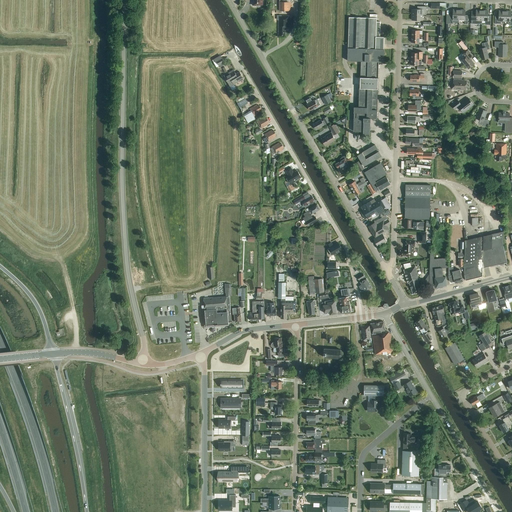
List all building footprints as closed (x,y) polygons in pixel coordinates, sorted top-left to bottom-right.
[(291,2),(287,2),(287,0),(279,0),(279,11),(291,11),(291,2)] [(417,9),(412,9),(412,15),(422,15),(422,12),(426,12),(426,7),(417,6),(417,9)] [(459,10),(453,10),(453,15),(450,15),(450,24),(453,24),(453,23),(459,23),(459,20),(459,10)] [(459,10),(459,20),(465,20),(465,24),(468,24),(468,15),(465,15),(465,10),(459,10)] [(482,21),(482,10),(476,10),(476,11),(472,11),(471,24),(482,24),(482,21)] [(488,11),(482,10),(482,21),(485,21),(485,25),(491,25),(491,16),(488,16),(488,11)] [(505,11),(499,11),(499,16),(495,16),(495,24),(501,24),(501,21),(505,21),(505,11)] [(289,27),(289,25),(293,25),(293,16),(279,16),(278,35),(285,35),(285,28),(289,27)] [(349,17),(348,48),(347,61),(361,61),(360,77),(360,88),(359,88),(359,107),(354,107),(354,113),(353,132),(363,132),(363,137),(370,137),(370,122),(371,122),(371,118),(377,118),(377,110),(379,62),(384,62),(384,49),(384,37),(380,37),(380,22),(376,22),(377,18),(349,17)] [(461,41),(458,43),(465,51),(468,49),(461,41)] [(488,58),(486,50),(489,49),(487,42),(482,44),(483,48),(479,49),(482,60),(488,58)] [(503,42),(496,42),(496,48),(499,48),(498,57),(506,57),(507,45),(503,44),(503,42)] [(470,59),(473,56),(468,50),(462,55),(465,58),(461,61),(468,69),(474,64),(470,59)] [(213,59),(215,63),(216,62),(219,67),(225,64),(220,55),(213,59)] [(243,78),(239,72),(236,74),(233,70),(224,75),(228,83),(230,87),(234,85),(234,84),(238,81),(243,78)] [(462,71),(453,71),(453,78),(454,78),(454,81),(453,89),(458,89),(459,90),(461,90),(461,89),(466,89),(466,81),(461,81),(461,78),(462,78),(462,71)] [(332,101),(328,94),(321,98),(325,105),(332,101)] [(460,104),(458,100),(452,105),(455,109),(459,107),(463,113),(469,109),(468,108),(473,105),(468,98),(460,104)] [(317,105),(319,103),(317,99),(314,101),(314,100),(307,104),(310,111),(318,106),(317,105)] [(415,101),(415,105),(408,105),(408,112),(412,112),(416,112),(416,110),(420,110),(421,101),(415,101)] [(260,110),(261,110),(259,106),(258,106),(257,105),(250,109),(251,111),(253,115),(254,116),(261,112),(260,110)] [(323,110),(326,114),(332,110),(331,110),(332,110),(333,110),(335,109),(332,105),(330,107),(329,107),(323,110)] [(479,109),(477,114),(476,114),(475,118),(480,120),(479,124),(487,127),(489,121),(484,119),(487,111),(479,109)] [(499,113),(499,120),(508,121),(507,126),(511,125),(511,117),(509,118),(510,114),(499,113)] [(330,122),(327,117),(323,119),(324,120),(322,121),(321,120),(313,124),(314,127),(314,128),(315,129),(316,130),(330,122)] [(261,129),(268,124),(267,123),(269,122),(266,118),(265,119),(264,118),(257,122),(261,129)] [(339,132),(334,124),(329,127),(332,132),(321,139),(325,146),(335,140),(333,136),(339,132)] [(266,143),(269,141),(276,137),(275,136),(276,135),(274,131),(272,132),(272,130),(265,134),(266,137),(263,139),(266,143)] [(419,139),(406,139),(406,144),(410,144),(410,145),(413,145),(413,147),(422,147),(423,144),(419,144),(419,139)] [(272,147),(270,149),(272,153),(274,151),(276,154),(283,150),(282,148),(283,148),(281,144),(280,144),(279,143),(272,147)] [(506,158),(506,153),(506,144),(496,144),(496,155),(495,155),(495,159),(497,159),(497,161),(501,161),(501,158),(506,158)] [(375,145),(358,155),(364,166),(381,156),(375,145)] [(417,149),(411,149),(407,149),(407,154),(413,154),(413,155),(417,155),(417,158),(417,159),(423,159),(423,158),(432,159),(434,159),(434,157),(434,156),(434,155),(432,154),(432,153),(423,153),(423,150),(421,150),(422,148),(417,148),(417,149)] [(340,159),(341,161),(336,164),(338,168),(340,172),(342,172),(345,170),(346,169),(350,167),(347,163),(353,160),(350,156),(349,156),(348,156),(346,156),(345,156),(344,156),(342,158),(340,159)] [(364,169),(360,161),(355,163),(360,172),(364,169)] [(375,181),(387,174),(380,163),(364,172),(371,183),(375,181)] [(290,174),(285,177),(288,181),(285,183),(290,191),(295,188),(293,184),(290,185),(290,184),(295,182),(294,181),(301,177),(297,171),(291,174),(290,174)] [(375,181),(371,183),(375,191),(379,189),(380,190),(390,184),(386,177),(376,182),(375,181)] [(361,182),(357,185),(355,181),(349,184),(352,190),(365,182),(363,178),(360,179),(361,182)] [(365,182),(352,190),(356,196),(361,192),(359,189),(367,184),(365,182)] [(431,186),(405,185),(405,219),(430,219),(431,186)] [(305,198),(305,199),(303,195),(293,201),(296,206),(300,203),(299,202),(301,201),(304,205),(303,205),(304,207),(305,207),(305,208),(309,205),(309,204),(312,202),(312,201),(314,200),(312,196),(306,200),(305,198)] [(377,220),(386,216),(391,213),(389,209),(388,209),(381,197),(376,200),(376,201),(375,201),(374,199),(361,207),(363,209),(362,209),(363,210),(360,211),(365,219),(367,218),(372,215),(373,217),(380,213),(380,214),(383,213),(385,216),(377,220)] [(303,214),(305,217),(303,218),(308,226),(317,221),(315,217),(312,218),(310,214),(311,213),(312,214),(313,213),(314,213),(319,209),(317,205),(309,209),(309,210),(303,214)] [(374,222),(375,223),(368,227),(375,238),(374,239),(378,246),(387,241),(382,234),(389,230),(387,226),(391,224),(386,216),(377,220),(374,222)] [(503,231),(492,234),(492,242),(491,248),(483,250),(483,259),(484,268),(490,266),(490,267),(500,265),(504,265),(504,264),(506,264),(506,263),(507,262),(503,246),(503,231)] [(465,259),(464,259),(464,263),(464,272),(466,280),(482,276),(482,268),(484,268),(483,259),(483,250),(491,248),(492,242),(492,234),(465,241),(464,254),(465,259)] [(400,255),(400,256),(408,257),(408,256),(413,256),(413,246),(414,246),(415,241),(406,240),(406,246),(407,246),(406,250),(400,249),(400,252),(400,253),(400,254),(400,255)] [(331,256),(334,254),(334,255),(342,250),(338,243),(330,247),(330,248),(327,249),(331,256)] [(431,253),(430,284),(430,288),(436,287),(436,288),(446,285),(445,277),(443,277),(442,268),(448,268),(448,266),(447,260),(447,258),(434,259),(434,254),(431,253)] [(451,282),(455,281),(455,283),(463,281),(460,270),(453,271),(453,263),(449,263),(449,267),(449,276),(450,282),(451,282)] [(417,275),(418,274),(415,266),(404,269),(408,283),(409,283),(409,282),(413,281),(412,276),(417,275)] [(366,279),(365,277),(363,274),(357,277),(359,280),(360,280),(361,281),(360,282),(366,291),(372,288),(366,278),(366,279)] [(419,280),(417,275),(412,276),(413,281),(409,282),(409,283),(413,294),(421,291),(417,280),(419,280)] [(314,280),(315,293),(324,292),(323,279),(314,280)] [(296,301),(285,301),(285,298),(286,298),(286,287),(285,287),(285,283),(278,283),(278,298),(282,298),(282,301),(281,301),(281,305),(281,318),(287,318),(287,313),(295,313),(295,305),(296,305),(296,301)] [(225,284),(225,287),(225,293),(228,293),(228,296),(203,298),(204,308),(206,325),(228,323),(228,322),(231,321),(231,314),(230,303),(230,296),(231,296),(231,288),(230,288),(230,284),(225,284)] [(511,289),(510,285),(502,287),(506,299),(511,297),(511,289)] [(338,298),(341,313),(351,312),(348,297),(350,296),(348,289),(341,290),(343,298),(338,298)] [(493,291),(492,290),(488,291),(488,292),(487,292),(489,301),(486,302),(489,313),(495,311),(492,301),(496,300),(494,291),(493,291)] [(486,303),(482,304),(480,297),(479,297),(478,293),(470,295),(471,301),(470,302),(471,308),(478,306),(479,310),(487,308),(486,303)] [(315,300),(307,301),(307,306),(308,306),(308,307),(308,309),(309,309),(309,315),(315,314),(314,306),(315,306),(315,300)] [(337,313),(335,301),(334,301),(334,300),(324,301),(325,305),(323,305),(324,313),(329,312),(330,315),(337,313)] [(265,318),(264,301),(261,301),(252,301),(253,312),(250,312),(250,321),(259,320),(259,319),(265,318)] [(458,306),(456,301),(448,304),(449,308),(450,308),(451,313),(459,312),(459,314),(464,313),(466,319),(470,318),(467,310),(464,310),(463,305),(458,306)] [(437,328),(442,325),(446,323),(447,322),(442,305),(432,308),(433,314),(434,314),(435,320),(436,324),(437,328)] [(276,315),(276,308),(274,309),(274,306),(266,306),(267,309),(267,316),(276,315)] [(424,327),(425,331),(429,329),(426,325),(425,325),(421,319),(416,322),(417,325),(417,326),(419,330),(424,327)] [(371,326),(369,326),(371,340),(373,339),(375,355),(393,353),(391,333),(387,332),(385,332),(384,322),(370,324),(371,326)] [(446,323),(442,325),(443,328),(438,331),(442,337),(450,333),(446,327),(448,325),(446,323)] [(371,340),(369,326),(361,327),(363,340),(369,339),(369,341),(371,341),(371,340)] [(486,331),(479,336),(483,343),(486,348),(493,344),(486,331)] [(428,332),(423,335),(427,342),(432,339),(428,332)] [(511,339),(511,336),(501,339),(504,345),(506,344),(509,350),(511,348),(511,339)] [(275,339),(274,339),(274,342),(272,343),(271,344),(271,346),(273,347),(274,347),(277,347),(277,353),(281,353),(282,346),(282,343),(281,343),(281,338),(278,338),(277,338),(275,338),(275,339)] [(445,348),(454,364),(464,359),(455,342),(445,348)] [(478,346),(482,351),(486,349),(486,348),(483,343),(478,346)] [(343,356),(343,352),(340,350),(324,349),(323,357),(340,358),(343,356)] [(477,368),(488,361),(484,354),(472,360),(477,368)] [(282,374),(282,372),(282,371),(282,367),(277,367),(277,361),(267,361),(266,365),(271,366),(271,372),(276,372),(276,375),(282,375),(282,374)] [(392,381),(407,375),(405,369),(389,376),(392,381)] [(405,389),(403,385),(402,386),(398,381),(392,384),(396,391),(399,389),(400,392),(405,389)] [(403,385),(405,389),(410,396),(417,392),(410,381),(403,385)] [(379,395),(384,396),(384,386),(364,385),(364,395),(368,395),(372,395),(371,401),(370,402),(368,402),(367,411),(375,411),(379,408),(379,395)] [(482,399),(484,397),(485,398),(488,397),(485,392),(477,397),(476,396),(473,398),(474,399),(470,401),(473,405),(479,401),(482,399)] [(277,406),(277,402),(271,402),(271,409),(276,409),(275,414),(281,414),(281,407),(277,406)] [(505,412),(499,402),(496,404),(496,403),(489,408),(494,417),(501,413),(502,413),(505,412)] [(307,420),(307,421),(308,421),(308,425),(316,425),(316,421),(318,421),(318,415),(307,415),(307,417),(306,417),(306,419),(307,420)] [(231,428),(231,420),(235,420),(235,416),(228,416),(228,420),(219,420),(219,428),(231,428)] [(508,416),(505,418),(503,419),(504,422),(499,425),(503,433),(509,430),(507,427),(511,424),(508,418),(508,416)] [(281,422),(277,422),(277,418),(258,418),(258,422),(263,422),(271,422),(272,422),(272,429),(281,429),(281,422)] [(314,435),(314,438),(321,438),(321,432),(316,432),(316,429),(307,429),(307,430),(306,430),(306,432),(307,432),(307,435),(314,435)] [(411,434),(403,434),(403,443),(404,443),(403,450),(402,450),(402,475),(419,476),(419,451),(407,450),(407,448),(407,443),(411,443),(411,442),(417,442),(417,436),(414,436),(411,436),(411,434)] [(236,436),(236,442),(242,442),(242,445),(248,445),(248,436),(242,436),(236,436)] [(272,436),(272,442),(270,442),(270,446),(278,446),(278,443),(281,443),(281,436),(272,436)] [(227,443),(219,443),(219,451),(232,451),(232,441),(227,441),(227,443)] [(318,443),(315,443),(306,443),(306,449),(314,449),(316,449),(315,452),(322,452),(322,449),(318,449),(318,443)] [(315,452),(315,455),(306,455),(306,462),(315,462),(315,459),(321,459),(321,453),(315,452)] [(378,464),(371,464),(371,472),(382,472),(383,468),(385,468),(385,460),(378,460),(378,464)] [(427,499),(436,499),(447,499),(447,478),(446,478),(446,472),(450,472),(451,465),(439,465),(438,471),(439,471),(439,477),(432,477),(432,481),(427,481),(427,499)] [(219,476),(219,478),(224,478),(224,480),(235,480),(235,472),(246,472),(246,466),(231,466),(231,472),(219,472),(219,476)] [(385,483),(370,483),(370,493),(385,494),(385,489),(393,489),(393,493),(421,494),(421,484),(393,483),(393,485),(385,484),(385,483)] [(325,499),(325,497),(311,497),(310,503),(313,503),(313,507),(307,507),(307,511),(322,511),(322,507),(319,507),(319,503),(324,503),(325,499)] [(346,511),(348,499),(328,498),(328,501),(328,504),(327,511),(346,511)] [(466,500),(460,504),(464,510),(467,509),(469,511),(480,511),(478,509),(482,507),(478,501),(474,503),(472,500),(468,503),(466,500)] [(389,511),(421,511),(422,503),(390,502),(390,505),(384,505),(384,502),(370,502),(370,511),(390,511),(389,511)]
